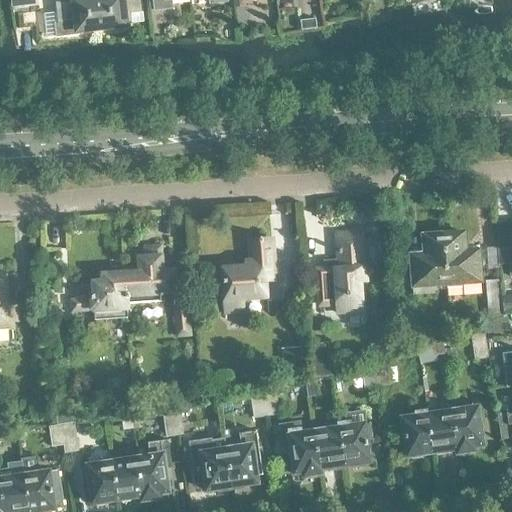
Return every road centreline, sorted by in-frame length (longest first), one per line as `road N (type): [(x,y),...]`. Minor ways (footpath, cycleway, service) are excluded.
road 1 (residential): [(0,206),(511,172)]
road 2 (secondary): [(511,118),(0,149)]
